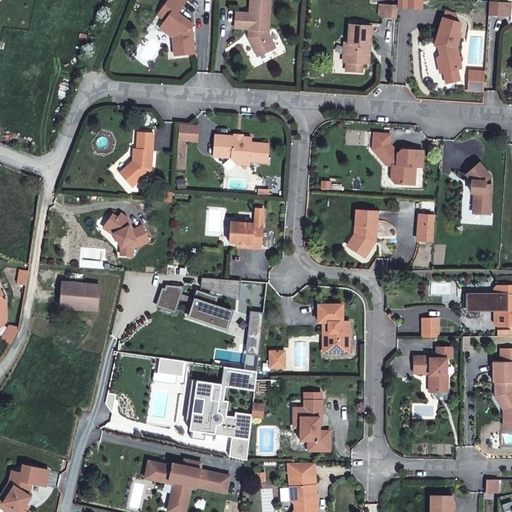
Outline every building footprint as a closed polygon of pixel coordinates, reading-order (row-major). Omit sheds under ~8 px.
[(196,51),(194,31),(190,32),(189,26),(193,24),(195,22),(181,13),(188,0),(171,0),(161,15),(168,20),(163,28),(174,36),(177,53),(196,51)] [(237,24),(250,25),(255,25),(255,31),(249,34),(259,53),(277,44),(270,29),(272,0),(252,0),(252,10),(238,9),(237,24)] [(510,2),(490,0),(488,0),(489,4),(488,13),(509,14),(510,2)] [(397,6),(398,3),(380,2),(379,12),(386,15),(397,16),(397,6)] [(443,15),(456,19),(459,12),(445,8),(443,15)] [(443,15),(436,36),(439,38),(438,43),(443,44),(444,49),(440,51),(445,68),(457,65),(462,64),(457,41),(461,29),(457,28),(460,20),(456,19),(443,15)] [(368,41),(371,41),(373,22),(351,20),(350,38),(347,38),(346,57),(349,57),(365,58),(367,58),(368,41)] [(348,66),(364,67),(365,58),(349,57),(348,66)] [(457,65),(445,68),(447,78),(459,75),(457,65)] [(483,88),(484,76),(469,74),(468,87),(483,88)] [(199,125),(181,124),(180,138),(198,139),(199,125)] [(136,146),(134,159),(137,162),(132,168),(129,165),(121,172),(134,186),(154,168),(156,131),(140,129),(139,147),(136,146)] [(386,140),(387,131),(371,130),(370,145),(374,150),(386,140)] [(213,154),(230,155),(236,163),(240,158),(250,159),(267,161),(269,142),(250,141),(250,136),(243,135),(233,135),(215,134),(213,154)] [(393,181),(403,181),(404,173),(413,174),(413,164),(420,164),(421,148),(406,146),(405,151),(400,151),(398,148),(395,150),(386,140),(374,150),(383,161),(391,162),(389,176),(393,181)] [(132,168),(137,162),(134,159),(129,165),(132,168)] [(488,173),(477,161),(465,173),(470,178),(469,190),(473,190),(472,210),(489,211),(490,182),(485,182),(484,177),(488,173)] [(412,182),(413,174),(404,173),(403,181),(412,182)] [(164,201),(172,202),(173,193),(165,192),(164,201)] [(371,244),(371,233),(375,233),(376,208),(356,206),(354,231),(358,234),(350,246),(362,255),(371,244)] [(419,212),(417,238),(433,239),(435,213),(419,212)] [(116,232),(115,233),(118,239),(122,246),(122,254),(135,255),(135,248),(149,240),(141,225),(133,230),(131,231),(128,226),(130,225),(125,216),(121,213),(118,217),(113,213),(107,222),(114,227),(116,232)] [(262,247),(264,223),(258,222),(233,221),(231,241),(239,242),(245,242),(245,247),(262,247)] [(116,239),(118,239),(115,233),(116,232),(114,227),(107,222),(104,226),(112,231),(116,239)] [(346,243),(350,246),(358,234),(354,231),(346,243)] [(240,298),(241,279),(203,277),(203,287),(212,290),(211,293),(198,290),(195,297),(184,294),(186,285),(168,285),(161,308),(178,312),(183,298),(194,301),(190,316),(229,328),(235,309),(217,303),(219,296),(215,294),(217,291),(240,298)] [(493,286),(494,291),(498,291),(498,304),(494,304),(494,320),(497,324),(511,322),(511,281),(497,282),(493,286)] [(99,285),(62,282),(60,306),(98,308),(99,285)] [(317,321),(322,322),(330,322),(329,333),(327,333),(327,353),(348,353),(348,322),(341,322),(341,304),(317,303),(317,321)] [(252,309),(247,351),(259,352),(265,310),(252,309)] [(421,335),(437,335),(437,317),(422,317),(421,335)] [(330,322),(322,322),(321,352),(327,353),(327,333),(329,333),(330,322)] [(272,350),(271,359),(285,359),(285,351),(272,350)] [(413,370),(427,370),(427,372),(432,372),(432,389),(447,389),(447,372),(445,372),(445,355),(436,356),(429,356),(429,354),(413,354),(413,370)] [(506,418),(511,417),(511,358),(492,359),(492,379),(493,379),(496,379),(497,392),(506,408),(506,418)] [(285,367),(285,359),(271,359),(271,366),(285,367)] [(257,370),(223,366),(221,385),(191,382),(187,422),(191,425),(192,438),(205,440),(208,430),(215,431),(215,435),(233,438),(231,454),(247,458),(252,417),(235,415),(235,419),(227,418),(228,403),(223,402),(225,388),(255,392),(257,370)] [(497,392),(496,379),(493,379),(493,393),(502,410),(503,427),(511,426),(511,417),(506,418),(506,408),(497,392)] [(304,392),(304,400),(321,400),(321,392),(304,392)] [(253,407),(253,415),(263,416),(264,404),(265,395),(255,394),(253,407)] [(293,417),(300,417),(300,428),(300,443),(308,443),(319,443),(319,451),(330,451),(329,431),(319,431),(320,417),(321,417),(321,400),(304,400),(303,407),(293,407),(293,417)] [(172,463),(171,466),(157,462),(154,477),(180,482),(177,494),(175,493),(170,511),(185,511),(192,485),(225,492),(229,475),(200,469),(195,468),(197,461),(185,458),(183,465),(172,463)] [(25,500),(31,491),(29,489),(31,478),(45,482),(49,466),(24,460),(22,469),(20,475),(16,481),(14,480),(2,497),(12,503),(9,507),(6,511),(28,511),(30,510),(25,507),(28,502),(25,500)] [(157,462),(149,460),(145,478),(173,484),(167,511),(168,511),(170,511),(175,493),(177,494),(180,482),(154,477),(157,462)] [(314,486),(313,461),(288,462),(290,501),(293,503),(296,502),(297,510),(293,510),(290,511),(315,511),(315,501),(311,501),(310,486),(314,486)] [(16,481),(20,475),(22,469),(12,466),(10,476),(0,491),(0,501),(9,507),(12,503),(2,497),(14,480),(16,481)] [(429,494),(429,511),(432,511),(449,511),(450,494),(429,494)]
